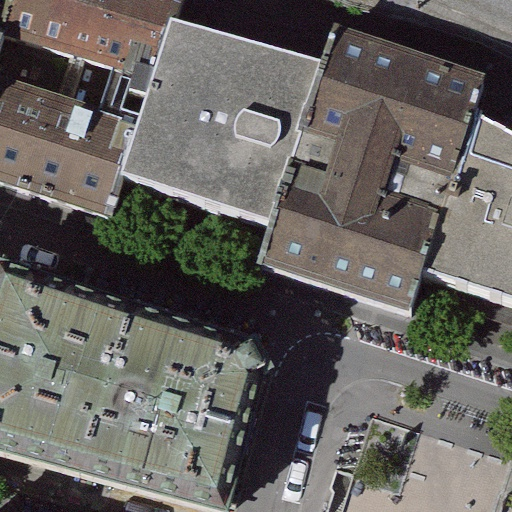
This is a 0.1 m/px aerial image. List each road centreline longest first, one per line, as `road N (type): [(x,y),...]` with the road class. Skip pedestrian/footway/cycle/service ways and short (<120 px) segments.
road 1 (residential): [(511,407),(322,347),(275,511)]
road 2 (residential): [(511,89),(230,0)]
